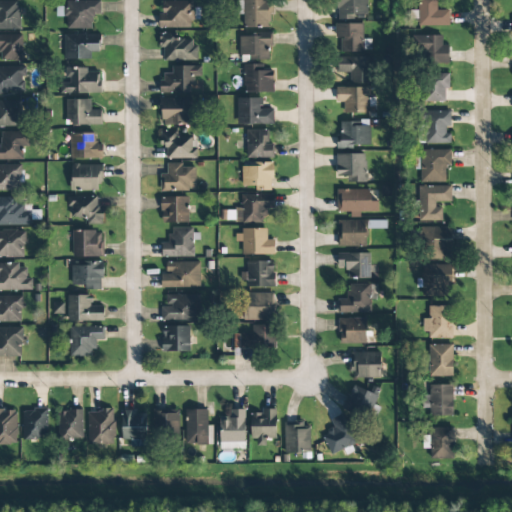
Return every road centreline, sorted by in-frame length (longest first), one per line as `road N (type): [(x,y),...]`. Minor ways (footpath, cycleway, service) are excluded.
road 1 (residential): [(482,0),(486,465)]
road 2 (residential): [(136,380),(134,0)]
road 3 (residential): [(306,0),(309,376)]
road 4 (residential): [(0,379),(309,376)]
